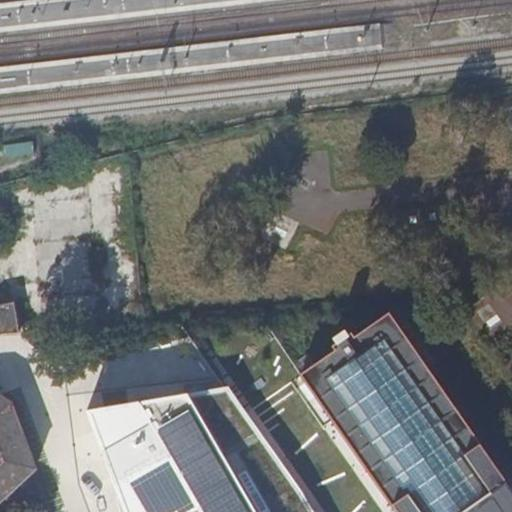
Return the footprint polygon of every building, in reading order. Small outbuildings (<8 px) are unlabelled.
[(99,229),(97,185),(18,187),(19,206),(34,205),(35,231),(99,229)] [(121,237),(29,241),(30,263),(17,263),(18,296),(49,294),(51,325),(138,321),(136,278),(123,278),(121,237)] [(15,304),(0,306),(0,335),(20,334),(15,304)] [(465,425),(389,316),(355,339),(351,334),(347,337),(344,334),(334,341),(336,345),(332,348),(335,353),(302,377),(395,511),(511,511),(511,483),(510,481),(505,484),(477,443),(489,434),(477,417),(465,425)] [(316,511),(297,478),(238,389),(97,411),(138,511),(316,511)] [(0,511),(0,503),(30,476),(34,479),(38,478),(36,473),(35,473),(36,470),(11,402),(0,396),(0,511)]
